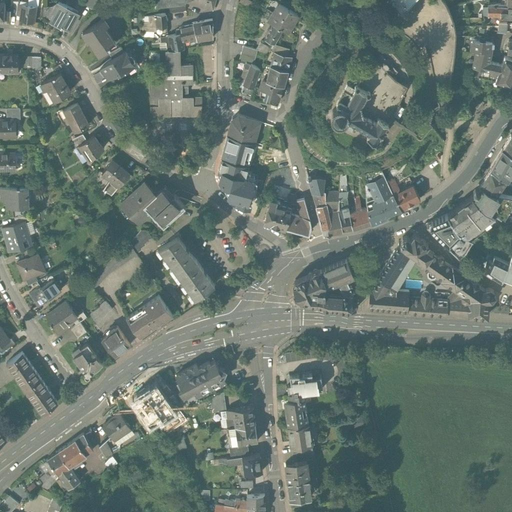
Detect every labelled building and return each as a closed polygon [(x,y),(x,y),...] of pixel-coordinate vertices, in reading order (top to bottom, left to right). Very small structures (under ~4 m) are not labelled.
[(4,1),(0,0),(0,18),(10,19),(10,9),(4,9),(4,1)] [(160,0),(155,17),(167,15),(168,21),(186,19),(185,12),(186,9),(160,0)] [(197,0),(189,0),(189,3),(188,2),(187,4),(188,4),(187,9),(196,13),(196,11),(213,17),(213,15),(216,15),(218,10),(221,1),(218,0),(217,0),(199,0),(197,0)] [(388,7),(399,17),(415,0),(387,0),(391,4),(388,7)] [(20,15),(19,20),(34,22),(36,6),(17,3),(16,15),(20,15)] [(55,14),(50,23),(61,29),(62,27),(68,30),(77,13),(58,4),(53,13),(55,14)] [(249,15),(252,9),(242,5),(240,12),(249,15)] [(277,12),(273,20),(293,31),(297,23),(277,12)] [(489,18),(490,29),(502,30),(511,29),(511,18),(510,18),(489,18)] [(273,20),(267,29),(269,30),(273,33),(283,38),(287,41),(293,31),(273,20)] [(157,40),(157,35),(159,35),(167,34),(165,21),(148,23),(149,29),(141,30),(142,39),(157,40)] [(103,22),(82,35),(86,42),(88,41),(99,59),(110,52),(109,51),(113,48),(103,32),(107,30),(103,22)] [(192,33),(192,35),(179,36),(180,39),(182,50),(182,51),(189,50),(190,52),(205,48),(205,49),(214,47),(214,29),(192,33)] [(501,36),(502,30),(490,29),(489,38),(500,39),(508,40),(508,37),(501,36)] [(273,33),(272,35),(265,47),(275,52),(283,38),(273,33)] [(168,42),(167,34),(159,35),(160,43),(168,42)] [(173,60),(179,59),(177,50),(182,50),(180,39),(176,40),(177,43),(168,45),(161,46),(162,52),(166,51),(167,59),(173,59),(173,60)] [(108,60),(112,66),(124,59),(121,53),(108,60)] [(477,63),(477,62),(492,64),(493,55),(480,53),(473,53),(472,63),(477,63)] [(266,65),(271,58),(263,54),(259,61),(266,65)] [(0,55),(0,74),(17,74),(17,55),(0,55)] [(239,71),(249,73),(251,74),(253,75),(257,59),(243,56),(239,71)] [(110,70),(101,75),(108,87),(117,81),(118,83),(120,82),(128,77),(129,79),(136,75),(126,58),(124,59),(112,66),(109,68),(110,70)] [(167,59),(166,59),(166,83),(150,83),(150,127),(171,127),(171,123),(182,123),(182,126),(202,126),(202,106),(188,106),(188,93),(193,93),(193,73),(181,73),(180,58),(179,59),(173,60),(173,59),(167,59)] [(275,61),(270,74),(288,79),(292,66),(275,61)] [(490,76),(492,64),(477,62),(477,63),(474,80),(488,84),(485,94),(498,97),(511,100),(511,72),(506,71),(504,79),(490,76)] [(260,79),(253,75),(251,74),(250,75),(246,74),(240,89),(245,89),(241,101),(242,102),(247,103),(251,104),(260,79)] [(282,93),(284,94),(288,79),(270,74),(266,89),(282,93)] [(54,80),(41,87),(44,93),(46,92),(53,105),(70,95),(60,77),(54,80)] [(117,81),(108,87),(109,93),(122,90),(121,84),(120,82),(118,83),(117,81)] [(347,86),(337,104),(337,109),(335,110),(333,111),(332,112),(331,114),(331,115),(330,116),(330,118),(331,120),(331,122),(333,124),(334,125),(336,126),(338,127),(341,127),(343,126),(351,131),(354,127),(368,135),(366,138),(374,143),(373,144),(376,146),(382,136),(389,124),(378,119),(376,122),(366,116),(362,105),(367,96),(369,97),(370,95),(370,94),(369,93),(368,92),(367,92),(366,93),(359,89),(359,88),(358,87),(357,86),(356,86),(355,86),(354,87),(354,88),(354,89),(354,90),(347,86)] [(374,97),(384,102),(379,112),(388,116),(393,105),(394,105),(398,97),(379,88),(374,97)] [(282,93),(266,89),(265,92),(262,91),(260,105),(264,106),(270,108),(271,108),(277,110),(282,93)] [(67,121),(74,136),(89,129),(78,107),(66,113),(69,120),(67,121)] [(399,110),(393,120),(399,123),(405,113),(399,110)] [(7,122),(0,122),(0,139),(15,138),(14,122),(7,122)] [(239,124),(232,128),(228,145),(254,152),(260,131),(239,124)] [(72,144),(76,152),(79,151),(85,146),(86,145),(83,139),(72,144)] [(79,151),(88,165),(103,156),(93,141),(86,145),(85,146),(79,151)] [(254,152),(228,145),(222,168),(223,168),(248,175),(254,152)] [(0,155),(0,173),(15,173),(14,155),(0,155)] [(511,168),(504,163),(501,167),(511,174),(511,168)] [(508,192),(509,193),(511,192),(511,174),(501,167),(492,182),(508,192)] [(130,182),(112,168),(102,181),(112,189),(106,196),(105,195),(104,197),(112,204),(130,182)] [(248,175),(223,168),(219,181),(222,182),(219,189),(231,208),(238,210),(237,214),(249,217),(255,199),(251,198),(253,190),(245,187),(248,175)] [(317,185),(309,187),(313,203),(324,202),(325,187),(327,187),(328,181),(318,179),(317,185)] [(368,226),(372,236),(379,234),(388,230),(386,227),(402,221),(395,207),(388,193),(382,179),(365,183),(367,217),(367,221),(368,226)] [(498,208),(508,192),(492,182),(481,197),(497,207),(498,208)] [(143,215),(157,202),(144,189),(118,213),(138,235),(150,223),(143,215)] [(398,205),(397,203),(398,201),(393,190),(388,193),(395,207),(398,205)] [(7,205),(7,213),(29,212),(28,192),(0,193),(0,199),(2,200),(2,205),(7,205)] [(165,194),(162,197),(171,206),(174,204),(165,194)] [(162,197),(157,202),(143,215),(150,223),(162,237),(185,216),(174,204),(171,206),(162,197)] [(497,207),(481,197),(473,208),(485,220),(497,207)] [(395,207),(402,221),(421,212),(413,198),(398,205),(395,207)] [(338,221),(343,243),(353,240),(351,232),(349,225),(346,210),(346,201),(340,202),(339,210),(340,220),(338,221)] [(324,202),(313,203),(324,246),(343,243),(338,221),(340,220),(339,210),(340,202),(324,202)] [(497,207),(485,220),(487,222),(495,227),(502,231),(511,217),(511,210),(510,210),(505,209),(502,208),(498,208),(497,207)] [(297,213),(301,227),(289,223),(285,238),(309,245),(312,235),(304,208),(297,209),(297,213)] [(485,220),(473,208),(448,227),(459,244),(461,243),(464,245),(468,247),(495,227),(487,222),(485,220)] [(285,238),(289,223),(291,218),(280,215),(280,212),(271,210),(264,232),(285,238)] [(13,222),(16,229),(23,226),(24,227),(29,225),(28,220),(13,222)] [(357,221),(357,222),(357,230),(351,232),(353,240),(354,242),(372,236),(368,226),(367,221),(362,221),(357,221)] [(16,229),(2,233),(5,242),(6,241),(11,256),(33,249),(30,239),(28,240),(24,227),(23,226),(16,229)] [(460,269),(467,262),(463,258),(469,248),(468,247),(464,245),(461,243),(459,244),(448,227),(432,235),(431,241),(445,255),(460,269)] [(131,257),(136,266),(141,262),(140,261),(145,258),(144,257),(149,254),(148,252),(152,249),(145,239),(141,240),(131,254),(133,255),(131,257)] [(178,247),(158,261),(195,313),(215,299),(178,247)] [(412,252),(408,250),(404,251),(401,254),(402,256),(401,258),(411,265),(416,269),(418,271),(417,273),(425,278),(433,267),(433,266),(426,261),(429,258),(415,248),(412,252)] [(87,286),(93,296),(137,267),(136,266),(131,257),(87,286)] [(406,273),(411,265),(401,258),(400,257),(395,264),(406,273)] [(38,259),(16,268),(24,285),(26,285),(35,281),(43,277),(38,265),(40,264),(38,259)] [(396,301),(396,303),(408,284),(407,284),(402,280),(406,273),(395,264),(378,291),(396,301)] [(407,284),(416,269),(411,265),(406,273),(402,280),(407,284)] [(446,276),(445,273),(442,271),(439,272),(433,267),(425,278),(422,283),(427,286),(427,292),(431,295),(437,294),(442,297),(441,298),(454,307),(449,311),(448,325),(448,327),(470,329),(471,315),(470,315),(480,301),(480,298),(477,296),(474,296),(467,292),(468,291),(454,281),(454,282),(446,276)] [(359,282),(355,273),(353,274),(351,269),(347,271),(353,284),(353,285),(359,282)] [(350,309),(352,310),(355,309),(358,307),(355,303),(351,293),(349,293),(348,291),(355,288),(353,285),(353,284),(347,271),(347,270),(321,281),(327,300),(336,296),(340,303),(340,304),(343,305),(350,309)] [(495,270),(493,275),(490,274),(485,285),(503,296),(504,293),(510,277),(495,270)] [(35,281),(26,285),(28,292),(36,288),(38,287),(35,281)] [(327,300),(321,281),(318,283),(316,282),(314,283),(314,284),(308,287),(308,289),(307,290),(310,296),(309,297),(308,300),(310,302),(310,305),(311,307),(320,303),(327,300)] [(38,287),(36,288),(39,293),(39,292),(40,294),(52,286),(49,282),(38,287)] [(149,284),(144,287),(151,297),(156,293),(149,284)] [(39,293),(29,299),(38,313),(60,298),(52,286),(40,294),(39,292),(39,293)] [(350,309),(343,305),(340,304),(340,303),(338,305),(320,303),(311,307),(310,305),(310,302),(308,300),(309,297),(310,296),(307,290),(308,289),(307,288),(294,294),(297,299),(292,301),(294,306),(292,307),(297,317),(299,316),(300,318),(302,317),(304,319),(357,323),(358,313),(352,310),(350,309)] [(409,304),(396,303),(396,301),(378,291),(373,301),(370,301),(369,321),(408,324),(408,322),(409,304)] [(480,301),(470,315),(471,315),(470,329),(470,332),(488,334),(489,321),(493,318),(496,313),(495,307),(491,304),(486,305),(480,301)] [(409,304),(408,322),(414,323),(415,325),(420,325),(422,323),(448,325),(449,311),(449,307),(409,304)] [(66,308),(46,322),(57,338),(72,328),(73,327),(68,319),(72,317),(66,308)] [(173,328),(159,308),(126,331),(140,351),(173,328)] [(105,312),(90,324),(96,333),(112,322),(105,312)] [(73,327),(72,328),(76,333),(80,331),(86,326),(82,320),(73,327)] [(415,325),(414,323),(408,322),(408,324),(408,328),(448,330),(448,327),(448,325),(422,323),(420,325),(415,325)] [(87,341),(80,331),(76,333),(70,338),(77,347),(87,341)] [(0,352),(8,346),(0,334),(0,352)] [(130,358),(117,339),(101,350),(114,369),(130,358)] [(90,383),(97,378),(96,376),(102,372),(87,351),(80,356),(81,358),(73,363),(78,369),(76,370),(84,381),(84,382),(84,383),(84,384),(85,385),(86,385),(87,385),(88,385),(89,385),(90,384),(90,383)] [(23,359),(7,370),(24,395),(40,384),(23,359)] [(179,395),(176,396),(184,411),(194,406),(197,410),(225,395),(222,390),(224,389),(221,382),(219,383),(215,376),(211,378),(210,376),(198,382),(196,379),(176,389),(179,395)] [(40,384),(24,395),(42,421),(58,410),(40,384)] [(312,388),(290,391),(292,400),(293,408),(289,408),(288,408),(289,415),(288,415),(290,424),(286,425),(289,442),(308,439),(304,413),(310,413),(309,406),(323,404),(321,390),(312,391),(312,388)] [(159,389),(142,400),(152,414),(168,402),(159,389)] [(224,405),(211,413),(213,426),(227,424),(224,405)] [(139,410),(124,420),(135,438),(151,427),(139,410)] [(164,440),(168,438),(166,435),(170,433),(172,436),(179,431),(176,428),(183,423),(177,415),(175,416),(176,418),(158,432),(164,440)] [(229,442),(235,442),(256,439),(253,420),(227,424),(229,442)] [(104,436),(103,437),(108,444),(113,453),(123,446),(124,447),(131,442),(120,426),(113,430),(114,431),(105,437),(104,436)] [(256,439),(235,442),(229,442),(226,442),(229,460),(248,458),(258,456),(256,439)] [(289,442),(292,463),(312,460),(309,439),(308,439),(289,442)] [(76,446),(86,462),(92,458),(84,441),(76,446)] [(80,467),(86,462),(76,446),(58,459),(63,467),(64,467),(69,474),(73,471),(75,474),(82,469),(80,467)] [(172,457),(177,466),(185,462),(181,452),(172,457)] [(105,453),(99,456),(106,470),(112,467),(105,453)] [(248,458),(229,460),(231,473),(250,471),(248,458)] [(49,468),(43,472),(50,483),(56,479),(53,474),(63,467),(58,459),(47,466),(49,468)] [(293,469),(313,466),(312,460),(292,463),(293,469)] [(211,476),(219,474),(221,474),(219,463),(209,465),(211,476)] [(314,476),(313,466),(293,469),(294,478),(307,476),(314,476)] [(61,485),(56,488),(64,499),(79,489),(69,474),(64,467),(63,467),(53,474),(56,479),(61,485)] [(111,469),(104,474),(109,481),(116,475),(111,469)] [(250,471),(231,473),(227,473),(228,476),(228,479),(228,481),(244,479),(245,490),(263,488),(260,469),(250,471)] [(286,479),(288,497),(310,494),(307,476),(294,478),(286,479)] [(56,479),(50,483),(40,496),(46,500),(56,487),(56,488),(61,485),(56,479)] [(140,485),(132,488),(135,495),(143,491),(140,485)] [(37,496),(33,492),(28,497),(32,501),(37,496)] [(288,497),(290,511),(311,511),(310,494),(288,497)] [(1,511),(18,511),(19,511),(10,503),(1,511)]
